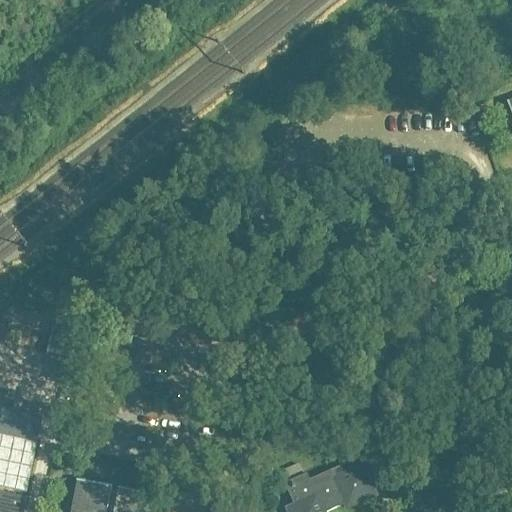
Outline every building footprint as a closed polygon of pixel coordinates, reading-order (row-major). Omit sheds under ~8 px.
[(12,322),(7,345),(47,355),(52,332),(12,322)] [(88,410),(90,400),(77,398),(75,408),(88,410)] [(0,408),(0,486),(27,492),(42,417),(0,408)] [(377,495),(365,466),(343,475),(339,467),(310,480),(307,473),(304,475),(299,464),(283,471),(288,482),(285,483),(295,505),(288,508),(289,511),(324,511),(345,503),(347,508),(377,495)] [(149,511),(150,511),(150,510),(149,510),(152,497),(154,497),(154,496),(77,480),(76,481),(78,482),(76,495),(75,495),(75,496),(73,510),(72,510),(72,511),(73,511),(72,511),(149,511)] [(0,511),(22,511),(27,492),(0,486),(0,511)]
